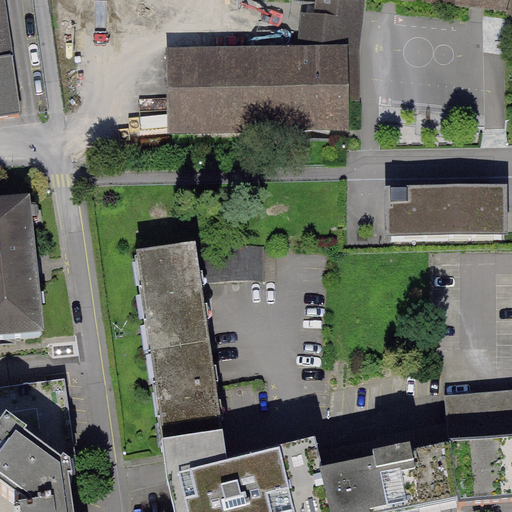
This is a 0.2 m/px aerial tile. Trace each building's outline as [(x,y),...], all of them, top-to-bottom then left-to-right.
[(0,0),(0,60),(12,58),(3,0),(0,0)] [(350,0),(318,0),(316,20),(348,23),(344,61),(345,104),(362,104),(361,53),(366,0),(353,0),(350,0)] [(511,0),(396,0),(480,7),(511,9),(511,0)] [(172,59),(173,134),(346,131),(345,104),(344,61),(348,23),(316,20),(306,19),(301,58),(172,59)] [(0,119),(21,117),(13,59),(0,61),(0,119)] [(503,196),(392,198),(392,242),(503,240),(503,196)] [(37,205),(0,207),(0,352),(48,349),(37,205)] [(198,251),(201,283),(264,284),(264,248),(198,251)] [(198,251),(139,258),(164,443),(225,435),(218,389),(201,283),(198,251)] [(0,511),(76,511),(62,399),(56,401),(54,386),(0,393),(0,511)] [(447,425),(458,502),(460,511),(511,505),(511,395),(447,402),(447,425)] [(320,455),(330,511),(419,511),(458,502),(447,425),(320,455)] [(225,435),(164,443),(168,471),(169,477),(177,511),(330,511),(320,455),(317,440),(228,463),(227,453),(225,435)]
